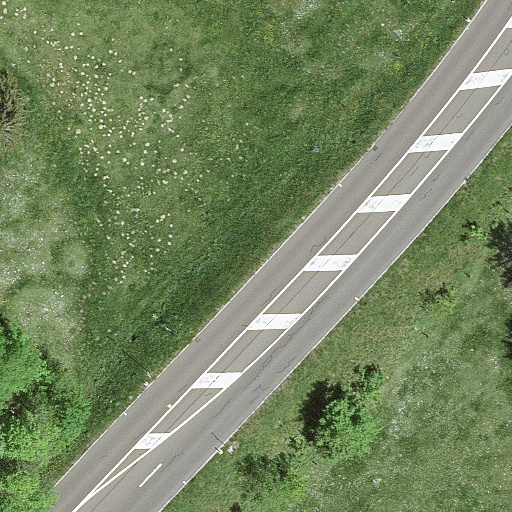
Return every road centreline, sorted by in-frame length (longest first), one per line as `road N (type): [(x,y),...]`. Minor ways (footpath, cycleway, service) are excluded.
road 1 (primary): [(98,511),(455,118),(511,40)]
road 2 (trunk): [(0,121),(253,511)]
